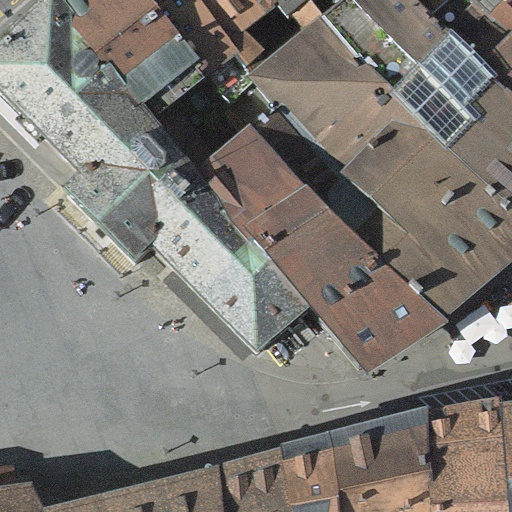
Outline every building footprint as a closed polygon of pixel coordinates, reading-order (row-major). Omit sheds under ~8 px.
[(64,0),(54,9),(164,149),(227,108),(136,0),(64,0)] [(136,0),(227,108),(257,82),(184,0),(136,0)] [(184,0),(257,82),(275,66),(236,25),(255,7),(249,0),(184,0)] [(350,0),(315,33),(511,211),(511,99),(403,0),(350,0)] [(403,0),(511,99),(511,40),(466,0),(403,0)] [(511,0),(466,0),(511,40),(511,0)] [(164,149),(54,9),(0,57),(0,93),(18,112),(62,158),(46,175),(132,259),(149,243),(258,353),(303,313),(164,149)] [(227,108),(432,315),(511,255),(511,211),(315,33),(275,66),(257,82),(227,108)] [(164,149),(303,313),(348,360),(432,315),(227,108),(164,149)] [(511,511),(511,390),(483,394),(487,511),(511,511)] [(487,511),(483,394),(414,412),(414,511),(487,511)] [(414,511),(414,412),(375,420),(372,511),(414,511)] [(372,511),(375,420),(307,435),(311,511),(372,511)] [(311,511),(307,435),(261,447),(265,511),(311,511)] [(265,511),(261,447),(175,469),(182,511),(265,511)] [(182,511),(175,469),(21,503),(23,511),(182,511)] [(0,497),(19,495),(16,487),(14,479),(0,481),(0,497)] [(19,495),(0,497),(0,511),(23,511),(21,503),(19,495)]
